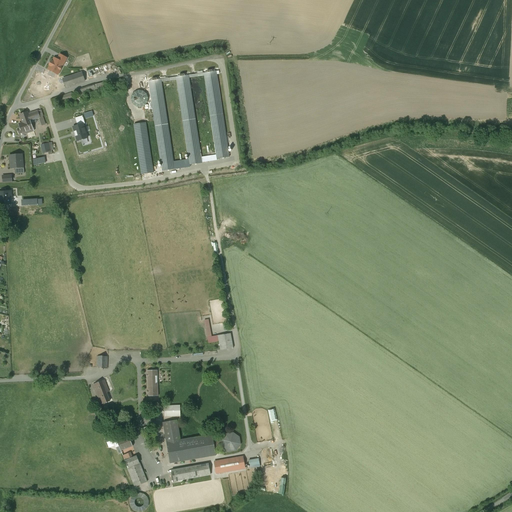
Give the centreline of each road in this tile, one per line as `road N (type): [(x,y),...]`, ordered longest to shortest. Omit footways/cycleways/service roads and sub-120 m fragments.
road 1 (residential): [(0,141),(70,0)]
road 2 (track): [(205,169),(231,309)]
